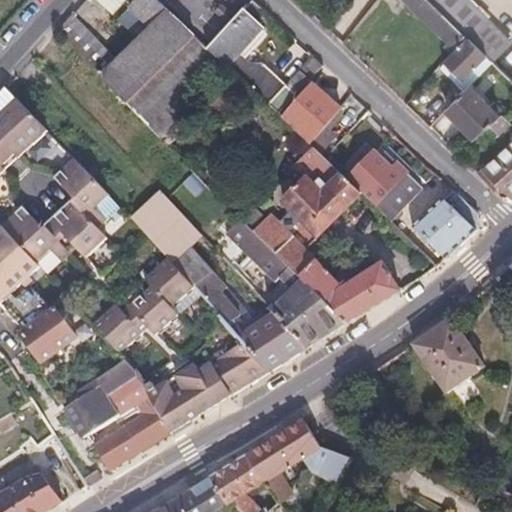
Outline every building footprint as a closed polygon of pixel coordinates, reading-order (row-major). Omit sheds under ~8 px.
[(158,147),(174,129),(224,76),(205,57),(185,40),(141,0),(137,0),(123,14),(111,27),(130,45),(108,69),(66,27),(53,42),(122,112),(152,140),(158,147)] [(89,0),(87,3),(107,22),(120,10),(128,0),(89,0)] [(128,0),(120,10),(123,14),(137,0),(128,0)] [(395,0),(455,56),(467,43),(422,0),(395,0)] [(459,0),(422,0),(467,43),(470,46),(491,66),(509,48),(459,0)] [(221,32),(229,24),(215,11),(208,19),(221,32)] [(205,57),(224,76),(267,116),(285,97),(262,77),(257,82),(234,63),(257,39),(238,21),(205,57)] [(492,67),(491,66),(470,46),(451,66),(467,82),(459,90),(465,95),(469,91),(492,67)] [(443,75),(459,90),(467,82),(451,66),(443,75)] [(308,94),(320,77),(311,68),(285,97),(267,116),(282,129),(308,94)] [(465,95),(446,114),(476,143),(487,132),(500,120),(469,91),(465,95)] [(283,131),(308,153),(338,120),(310,96),(283,131)] [(0,185),(45,142),(4,98),(0,101),(0,185)] [(511,120),(511,119),(507,113),(500,120),(509,129),(511,120)] [(500,120),(487,132),(497,141),(509,129),(500,120)] [(158,147),(172,160),(188,143),(174,129),(158,147)] [(511,148),(479,180),(502,201),(510,201),(511,198),(511,148)] [(317,234),(327,243),(365,206),(326,170),(313,158),(295,176),(306,189),(285,210),(294,220),(289,224),(296,232),(302,230),(312,239),(317,234)] [(2,240),(37,273),(53,261),(64,271),(75,261),(85,271),(105,252),(96,241),(102,234),(93,221),(107,207),(73,171),(52,191),(72,212),(42,240),(22,220),(2,240)] [(367,208),(392,230),(421,198),(407,186),(403,189),(399,185),(403,181),(397,177),(367,208)] [(195,203),(205,193),(194,182),(183,191),(195,203)] [(417,237),(447,267),(478,239),(479,223),(454,201),(417,237)] [(168,272),(192,297),(208,282),(188,261),(202,248),(160,204),(130,232),(168,272)] [(93,221),(102,234),(117,219),(107,207),(93,221)] [(243,230),(298,285),(316,268),(308,260),(281,233),(275,226),(269,231),(253,220),(243,230)] [(281,233),(308,260),(327,243),(317,234),(312,239),(302,230),(296,232),(289,224),(281,233)] [(274,322),(307,358),(348,333),(298,285),(243,230),(229,245),(239,254),(224,270),(228,274),(237,283),(242,289),(259,273),(279,293),(283,291),(294,302),(268,317),(274,322)] [(0,316),(42,277),(37,273),(2,240),(0,241),(0,316)] [(298,285),(348,333),(402,300),(385,274),(350,294),(348,290),(341,293),(316,268),(298,285)] [(172,320),(194,300),(192,297),(168,272),(145,293),(150,300),(145,304),(130,318),(125,311),(96,337),(122,367),(151,340),(157,347),(178,328),(172,320)] [(227,293),(237,283),(228,274),(219,283),(227,293)] [(240,348),(271,381),(307,358),(274,322),(265,327),(247,338),(243,334),(236,325),(238,323),(219,302),(223,298),(208,282),(192,297),(194,300),(201,307),(240,348)] [(140,297),(125,311),(130,318),(145,304),(140,297)] [(172,320),(178,328),(201,307),(194,300),(172,320)] [(67,359),(85,347),(96,337),(72,309),(24,344),(46,373),(67,359)] [(247,338),(265,327),(262,322),(243,334),(247,338)] [(452,325),(414,352),(448,401),(486,374),(452,325)] [(144,401),(172,442),(271,381),(240,348),(198,378),(192,374),(151,401),(148,398),(144,401)] [(71,364),(67,359),(46,373),(50,379),(71,364)] [(97,400),(70,420),(88,446),(116,428),(106,412),(124,400),(112,382),(93,395),(97,400)] [(137,428),(93,455),(112,479),(172,442),(144,401),(137,391),(106,412),(116,428),(121,425),(126,431),(131,427),(128,421),(131,419),(135,425),(137,428)] [(19,433),(15,426),(0,434),(0,441),(1,443),(19,433)] [(268,490),(280,508),(293,500),(289,493),(287,491),(280,480),(293,471),(297,475),(305,469),(311,477),(324,469),(341,459),(322,453),(307,428),(251,462),(268,490)] [(68,461),(57,444),(40,455),(50,472),(68,461)] [(353,463),(341,459),(324,469),(338,492),(353,463)] [(268,490),(251,462),(216,484),(230,510),(237,509),(239,511),(257,511),(254,505),(248,509),(245,505),(260,495),(268,490)] [(280,480),(287,491),(311,477),(305,469),(297,475),(293,471),(280,480)] [(227,511),(230,510),(216,484),(170,511),(227,511)] [(0,511),(55,511),(38,486),(26,487),(0,501),(0,511)]
